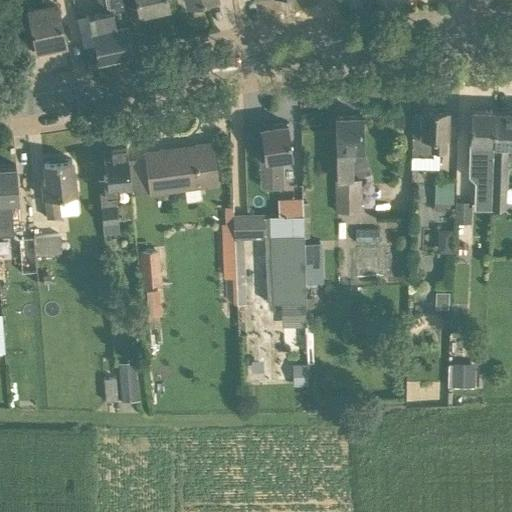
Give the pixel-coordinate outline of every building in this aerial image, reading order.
[(66,43),(56,0),(41,0),(43,4),(28,8),(36,50),(66,43)] [(98,59),(99,59),(133,51),(121,0),(107,0),(110,10),(88,15),(98,59)] [(169,7),(167,0),(136,0),(139,13),(169,7)] [(412,115),(411,155),(431,155),(431,151),(444,151),(445,137),(446,137),(447,109),(422,108),(422,115),(412,115)] [(491,186),(492,168),(494,110),(470,109),(469,142),(468,159),(477,160),(476,186),(491,186)] [(505,208),(507,166),(511,163),(511,110),(494,110),(492,168),(491,186),(490,208),(505,208)] [(363,148),(362,114),(335,115),(337,180),(334,180),(335,211),(361,211),(361,179),(351,179),(350,149),(363,148)] [(263,186),(279,186),(282,186),(282,158),(291,156),(286,124),(288,124),(288,122),(260,126),(265,159),(262,159),(263,186)] [(194,145),(163,149),(145,152),(150,192),(218,183),(212,143),(194,145)] [(117,185),(130,183),(126,146),(111,148),(111,152),(104,152),(106,175),(102,175),(102,179),(97,179),(102,233),(118,232),(114,193),(118,192),(117,185)] [(42,181),(48,218),(59,216),(57,195),(75,193),(71,159),(67,159),(67,157),(57,158),(57,160),(43,162),(46,180),(42,181)] [(16,164),(0,165),(0,234),(14,234),(12,212),(8,212),(8,200),(18,199),(16,164)] [(452,203),(453,181),(435,180),(434,202),(451,203),(452,203)] [(455,199),(453,222),(470,223),(471,200),(455,199)] [(264,235),(264,238),(303,236),(303,215),(285,215),(280,216),(263,216),(264,235)] [(356,241),(379,240),(378,228),(355,229),(356,241)] [(35,270),(34,254),(33,236),(32,233),(16,234),(19,272),(35,270)] [(60,234),(33,236),(34,254),(61,252),(60,234)] [(280,319),(305,319),(305,306),(304,298),(304,282),(303,245),(303,236),(264,238),(265,302),(280,302),(280,319)] [(246,302),(244,238),(234,238),(236,303),(246,302)] [(303,245),(304,282),(315,282),(322,282),(321,244),(303,245)] [(139,250),(141,285),(161,283),(159,249),(139,250)] [(159,288),(143,289),(144,316),(160,315),(159,288)] [(448,309),(449,292),(436,292),(435,308),(448,309)] [(304,298),(305,306),(313,306),(312,298),(304,298)] [(121,401),(138,399),(134,360),(117,362),(121,401)] [(476,362),(453,361),(453,385),(475,386),(476,362)] [(308,377),(307,366),(307,363),(293,363),(293,386),(308,385),(308,377)] [(103,378),(105,401),(116,400),(114,377),(103,378)]
